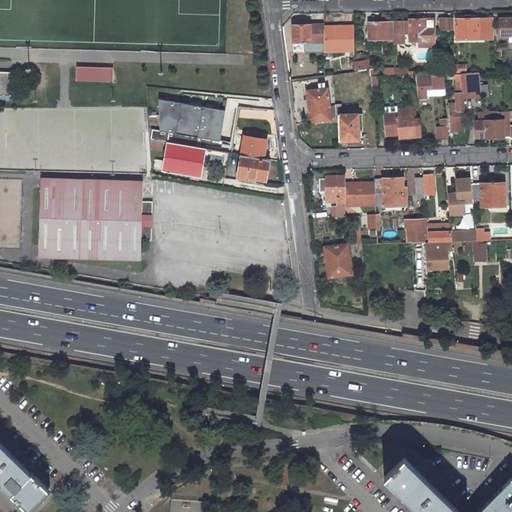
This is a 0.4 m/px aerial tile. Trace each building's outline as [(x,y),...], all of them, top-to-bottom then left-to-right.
[(452,18),(439,19),(439,28),(452,28),(452,18)] [(511,18),(499,18),(499,36),(511,36),(511,18)] [(434,19),(409,19),(409,21),(408,21),(408,27),(403,28),(403,33),(403,40),(410,40),(435,39),(434,21),(434,19)] [(456,39),(478,39),(488,38),(487,19),(477,19),(456,19),(456,39)] [(403,21),(394,21),(395,33),(403,33),(403,28),(403,21)] [(391,23),(369,23),(369,40),(391,39),(391,23)] [(322,25),(293,25),(293,42),(313,42),(322,42),(322,27),(322,25)] [(353,51),(353,27),(322,27),(322,42),(322,52),(353,51)] [(403,40),(403,33),(395,33),(394,45),(403,45),(403,40)] [(113,70),(76,66),(75,79),(77,78),(112,81),(113,70)] [(358,71),(359,79),(370,78),(370,76),(369,69),(360,70),(358,71)] [(330,81),(344,80),(343,73),(329,75),(330,81)] [(461,128),(460,113),(463,113),(462,99),(461,93),(460,73),(453,73),(452,73),(454,94),(454,101),(447,101),(450,129),(461,128)] [(462,99),(475,99),(474,73),(460,73),(461,93),(462,99)] [(371,91),(378,91),(376,75),(370,76),(370,78),(371,91)] [(0,98),(10,99),(11,77),(0,76),(0,98)] [(430,85),(430,87),(443,86),(442,76),(417,76),(418,85),(430,85)] [(326,90),(306,92),(307,103),(303,104),(305,121),(310,120),(313,124),(329,123),(326,90)] [(218,119),(220,105),(146,93),(147,108),(218,119)] [(399,138),(413,136),(421,136),(419,119),(412,119),(411,115),(415,115),(414,107),(396,109),(396,106),(383,106),(384,115),(386,133),(398,131),(399,138)] [(508,125),(508,112),(491,112),(488,112),(488,120),(484,120),(475,121),(475,137),(508,136),(508,125)] [(337,142),(360,141),(358,115),(336,115),(337,142)] [(215,149),(216,135),(149,124),(151,139),(166,141),(204,147),(215,149)] [(446,126),(436,127),(437,140),(447,139),(446,126)] [(265,136),(242,132),(239,152),(263,156),(265,136)] [(162,170),(199,175),(200,176),(204,147),(166,141),(164,159),(155,157),(155,168),(162,169),(162,170)] [(235,174),(247,176),(247,174),(264,177),(267,156),(263,156),(239,152),(235,174)] [(433,193),(432,174),(422,175),(422,177),(423,194),(433,193)] [(145,175),(43,177),(44,257),(146,255),(145,175)] [(345,176),(326,176),(326,201),(338,200),(338,196),(345,196),(345,184),(345,176)] [(422,177),(414,177),(415,199),(424,199),(423,194),(422,177)] [(403,205),(401,178),(374,179),(374,182),(375,206),(403,205)] [(456,193),(446,194),(448,215),(463,213),(462,203),(472,201),(471,199),(470,185),(470,183),(469,178),(466,178),(455,179),(456,193)] [(345,206),(375,206),(374,182),(345,184),(345,196),(345,206)] [(504,205),(503,182),(470,183),(470,185),(471,199),(480,198),(480,205),(504,205)] [(338,200),(326,201),(326,206),(337,206),(345,206),(345,196),(338,196),(338,200)] [(345,206),(337,206),(338,217),(346,217),(345,206)] [(426,221),(426,218),(403,219),(405,242),(411,242),(425,242),(427,242),(426,221)] [(449,231),(439,232),(438,226),(434,227),(434,220),(426,221),(427,242),(450,241),(449,233),(449,231)] [(367,221),(368,232),(375,232),(375,229),(375,221),(367,221)] [(475,240),(490,240),(489,232),(483,232),(483,231),(474,231),(474,232),(475,240)] [(474,232),(449,233),(450,241),(451,241),(475,240),(474,232)] [(427,242),(425,242),(426,259),(431,260),(431,269),(447,268),(446,252),(451,252),(450,241),(427,242)] [(486,262),(486,243),(475,243),(476,262),(486,262)] [(377,258),(391,258),(390,244),(376,244),(376,249),(370,249),(371,257),(376,257),(377,258)] [(344,247),(324,248),(326,264),(328,264),(330,279),(350,277),(348,262),(345,262),(344,247)] [(261,416),(204,406),(202,418),(259,428),(261,416)] [(0,483),(24,508),(46,487),(32,473),(30,474),(0,444),(0,483)] [(511,511),(511,505),(506,500),(511,493),(511,477),(476,511),(460,511),(403,456),(383,477),(418,511),(511,511)]
